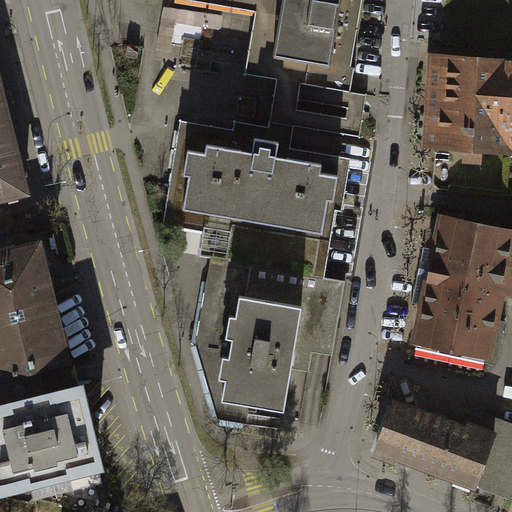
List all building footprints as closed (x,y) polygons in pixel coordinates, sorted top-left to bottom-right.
[(272,127),(271,133),(290,136),(291,130),(298,85),(343,93),(358,0),(195,0),(273,13),(262,75),(280,78),(272,127)] [(511,60),(440,55),(435,147),(510,153),(511,145),(511,144),(511,60)] [(0,203),(32,196),(0,61),(0,203)] [(204,257),(213,258),(323,279),(343,158),(287,149),(290,136),(271,133),(181,117),(162,229),(207,236),(204,257)] [(511,232),(439,218),(414,345),(492,360),(511,260),(511,232)] [(0,248),(0,377),(39,369),(67,362),(39,240),(0,248)] [(343,282),(323,279),(213,258),(197,351),(218,419),(297,432),(311,349),(331,353),(343,282)] [(39,369),(0,377),(0,398),(44,388),(41,379),(39,369)] [(0,487),(100,465),(81,380),(44,388),(0,398),(0,487)] [(374,452),(478,489),(498,434),(469,423),(394,397),(374,452)] [(511,422),(474,409),(469,423),(498,434),(478,489),(511,498),(511,422)]
